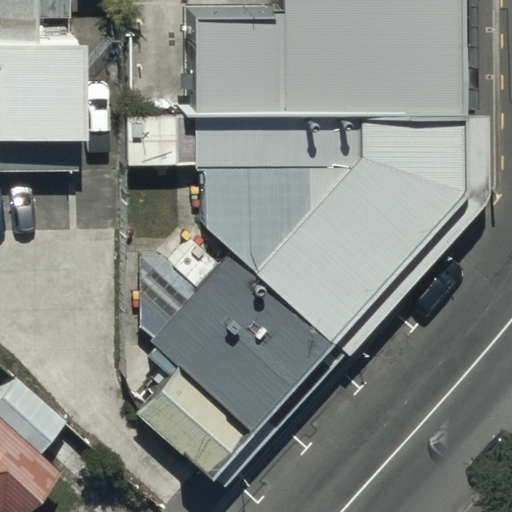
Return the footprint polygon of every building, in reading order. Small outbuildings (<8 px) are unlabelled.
[(0,0),(0,22),(73,22),(73,0),(0,0)] [(195,114),(456,110),(455,0),(280,0),(281,15),(195,16),(195,114)] [(0,31),(0,156),(81,157),(81,32),(0,31)] [(120,113),(121,170),(199,170),(201,232),(222,252),(213,263),(190,242),(166,265),(154,255),(132,255),(133,331),(173,369),(131,413),(201,479),(457,191),(456,110),(195,114),(120,113)] [(0,511),(27,511),(52,485),(36,471),(68,436),(13,388),(0,402),(0,511)]
